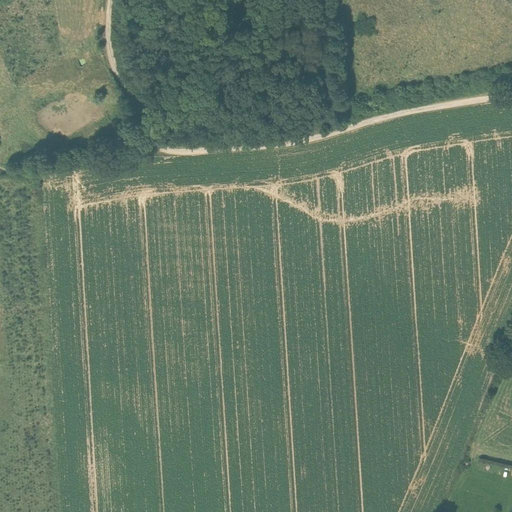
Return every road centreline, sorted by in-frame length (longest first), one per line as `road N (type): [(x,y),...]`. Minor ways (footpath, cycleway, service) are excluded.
road 1 (track): [(165,150),(279,144),(511,95)]
road 2 (track): [(112,0),(118,72),(165,150)]
